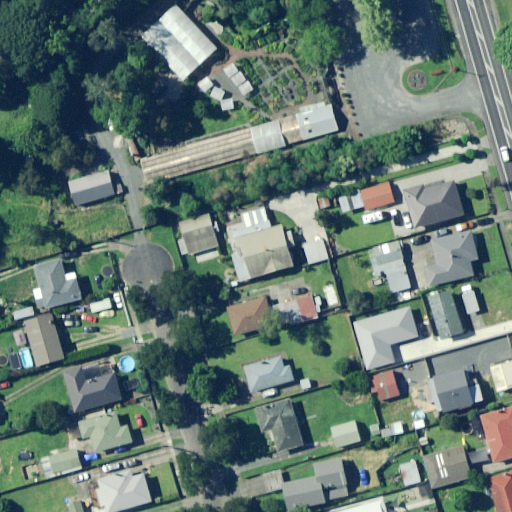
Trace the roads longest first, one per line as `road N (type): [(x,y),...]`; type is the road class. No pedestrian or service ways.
road 1 (residential): [(149,266),(218,511)]
road 2 (primary): [(471,0),(511,139)]
